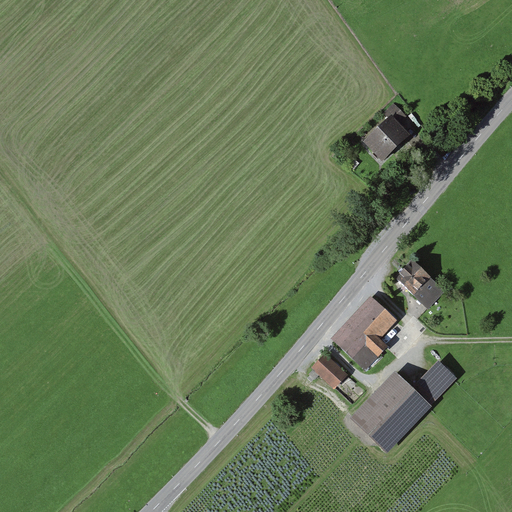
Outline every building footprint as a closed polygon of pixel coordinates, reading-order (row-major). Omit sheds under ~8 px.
[(418,138),(397,117),(372,141),(392,162),(418,138)] [(443,292),(414,261),(397,277),(426,308),(443,292)] [(403,322),(376,297),(336,339),(359,360),(371,346),(384,358),(393,348),(385,341),(403,322)] [(348,378),(327,357),(314,369),(336,390),(348,378)] [(350,421),(387,456),(388,455),(431,410),(432,409),(431,408),(436,402),(457,380),(438,362),(418,384),(412,390),(396,374),(350,421)] [(313,370),(309,374),(315,380),(319,376),(313,370)]
